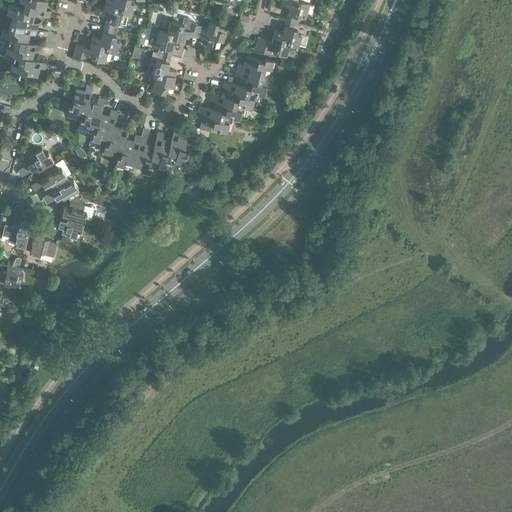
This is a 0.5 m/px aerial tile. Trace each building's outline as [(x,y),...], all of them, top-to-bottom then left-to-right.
[(51,10),(45,9),(47,0),(46,0),(19,0),(20,0),(26,2),(23,10),(32,12),(32,13),(35,13),(49,17),(51,10)] [(129,1),(129,0),(105,0),(105,2),(118,5),(117,10),(128,13),(130,14),(133,2),(129,1)] [(289,6),(285,19),(299,23),(301,12),(306,13),(309,2),(302,0),(294,0),(294,3),(282,0),(281,0),(280,4),(289,6)] [(107,14),(104,25),(118,29),(119,23),(125,25),(128,13),(117,10),(118,5),(105,2),(104,8),(95,6),(94,11),(107,14)] [(38,23),(33,21),(35,13),(32,13),(32,12),(23,10),(18,8),(19,5),(10,3),(7,12),(13,14),(10,22),(37,29),(38,23)] [(282,31),(274,29),(272,34),(285,38),(284,43),(289,44),(296,46),(296,45),(297,45),(300,34),(296,33),(299,23),(285,19),(282,31)] [(170,20),(167,31),(172,32),(171,37),(184,40),(185,34),(198,37),(201,25),(192,22),(190,29),(182,27),(184,23),(170,20)] [(198,37),(204,39),(207,40),(205,45),(215,47),(217,39),(223,41),(226,27),(217,25),(218,23),(209,20),(207,26),(201,25),(198,37)] [(25,41),(27,42),(29,34),(35,35),(37,29),(10,22),(8,31),(3,29),(0,38),(9,41),(10,38),(15,39),(16,39),(25,41)] [(118,29),(104,25),(101,38),(92,35),(91,40),(104,43),(103,48),(108,50),(116,52),(119,40),(115,39),(118,29)] [(153,50),(171,55),(174,43),(182,45),(184,40),(171,37),(172,32),(167,31),(159,28),(154,47),(153,50)] [(258,37),(256,41),(254,49),(269,53),(268,55),(279,58),(281,53),(286,54),(290,55),(295,52),(296,46),(289,44),(284,43),(285,38),(272,34),(271,40),(258,37)] [(32,43),(27,42),(25,41),(16,39),(15,39),(13,48),(8,46),(5,55),(14,57),(15,54),(20,56),(30,58),(33,58),(35,50),(40,52),(42,45),(32,43)] [(105,61),(108,50),(103,48),(104,43),(91,40),(89,47),(77,43),(73,55),(84,58),(85,51),(92,53),(91,57),(105,61)] [(147,73),(155,75),(160,76),(162,71),(175,75),(176,70),(167,67),(171,55),(153,50),(147,73)] [(263,60),(248,56),(246,55),(243,64),(237,62),(236,68),(263,75),(265,67),(271,69),(273,59),(264,57),(263,60)] [(47,62),(33,58),(30,58),(20,56),(18,64),(12,63),(10,72),(19,74),(20,71),(37,76),(39,67),(45,69),(47,62)] [(238,84),(241,85),(250,87),(250,88),(255,89),(255,92),(264,95),(266,85),(260,84),(263,75),(236,68),(234,75),(240,76),(238,84)] [(151,92),(164,96),(167,85),(180,88),(181,83),(173,81),(175,75),(162,71),(160,76),(155,75),(151,92)] [(0,97),(8,99),(10,93),(16,94),(19,84),(8,81),(8,80),(5,79),(5,80),(0,78),(0,97)] [(222,87),(228,88),(226,96),(228,97),(238,99),(238,100),(243,101),(242,104),(244,105),(251,107),(254,97),(248,96),(250,88),(250,87),(241,85),(238,84),(224,80),(222,87)] [(84,90),(76,87),(71,105),(68,104),(66,113),(75,115),(80,119),(81,116),(83,117),(85,112),(87,102),(88,103),(88,100),(92,86),(86,84),(84,90)] [(239,119),(241,109),(244,105),(242,104),(243,101),(238,100),(238,99),(228,97),(226,96),(211,92),(210,99),(215,100),(213,108),(216,109),(225,112),(230,114),(230,116),(231,117),(239,119)] [(96,102),(88,100),(88,103),(87,102),(85,112),(83,117),(81,116),(80,119),(78,126),(93,129),(96,130),(97,125),(97,124),(99,115),(100,115),(101,113),(104,98),(98,97),(96,102)] [(227,131),(231,117),(230,116),(230,114),(225,112),(216,109),(213,108),(199,104),(197,111),(203,113),(201,121),(218,126),(217,129),(227,131)] [(110,109),(109,115),(101,113),(100,115),(99,115),(97,124),(97,125),(96,130),(93,129),(90,138),(99,141),(101,135),(109,137),(111,128),(112,128),(113,126),(117,111),(110,109)] [(199,128),(216,132),(217,129),(218,126),(201,121),(199,128)] [(121,128),(113,126),(112,128),(111,128),(109,137),(108,142),(105,141),(102,151),(112,153),(113,147),(122,150),(124,140),(125,140),(125,138),(129,123),(123,122),(121,128)] [(174,126),(170,140),(170,143),(169,143),(167,152),(168,153),(176,155),(174,161),(184,163),(186,153),(183,153),(188,135),(179,133),(180,128),(174,126)] [(157,131),(153,145),(153,148),(152,147),(152,148),(150,158),(151,158),(159,160),(158,165),(167,168),(169,159),(167,158),(168,153),(167,152),(169,143),(170,143),(170,140),(162,138),(164,133),(157,131)] [(135,134),(133,140),(125,138),(125,140),(124,140),(122,150),(120,155),(117,154),(115,163),(124,166),(126,160),(134,162),(141,135),(135,134)] [(150,158),(152,148),(152,147),(153,148),(153,145),(145,143),(147,137),(141,135),(134,162),(142,165),(141,170),(150,173),(153,163),(150,163),(151,158),(150,158)] [(31,170),(32,170),(37,167),(39,169),(54,161),(48,151),(45,153),(42,147),(28,155),(31,161),(27,163),(31,170)] [(48,183),(49,185),(53,183),(53,184),(67,175),(71,173),(62,158),(55,162),(42,170),(45,176),(41,178),(44,185),(48,183)] [(70,180),(67,175),(53,184),(53,183),(49,185),(56,197),(62,194),(64,196),(67,194),(67,195),(78,189),(79,188),(74,179),(70,180)] [(68,213),(67,217),(84,221),(85,218),(91,220),(94,207),(84,204),(85,203),(82,203),(83,198),(78,189),(67,195),(70,199),(68,205),(63,204),(61,212),(68,213)] [(81,231),(84,221),(67,217),(66,219),(60,217),(58,225),(63,226),(61,232),(76,236),(78,230),(81,231)] [(10,236),(9,238),(16,240),(15,244),(24,246),(28,232),(29,232),(29,229),(26,229),(28,222),(20,220),(19,225),(13,224),(12,226),(5,224),(2,234),(10,236)] [(51,239),(44,237),(45,235),(35,232),(34,233),(29,232),(28,232),(24,246),(31,248),(30,252),(40,254),(39,257),(52,260),(53,255),(56,242),(50,240),(51,239)] [(0,270),(0,284),(3,286),(14,288),(16,282),(20,283),(23,273),(20,272),(22,266),(7,262),(5,268),(2,267),(1,270),(0,270)]
